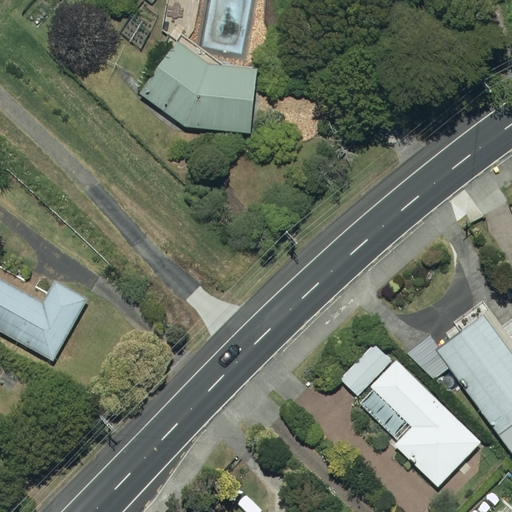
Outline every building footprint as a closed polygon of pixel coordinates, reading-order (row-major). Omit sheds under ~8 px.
[(165,0),(165,34),(198,35),(199,0),(165,0)] [(249,0),(208,0),(199,43),(239,51),(249,0)] [(186,125),(252,133),(259,69),(211,63),(179,41),(142,95),(186,125)] [(0,331),(54,361),(88,298),(56,280),(44,302),(0,277),(0,331)] [(438,348),(511,451),(511,348),(487,314),(438,348)] [(340,377),(359,396),(393,359),(374,341),(340,377)] [(396,445),(439,488),(483,442),(398,360),(372,387),(374,389),(361,403),(400,442),(396,445)]
